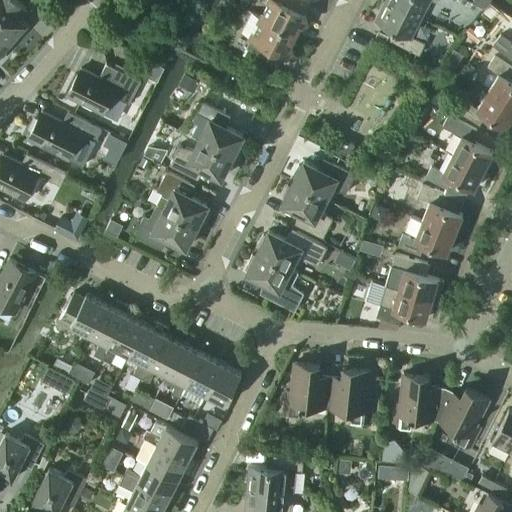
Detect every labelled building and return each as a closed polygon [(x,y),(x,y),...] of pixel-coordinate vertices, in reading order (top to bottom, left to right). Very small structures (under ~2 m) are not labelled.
[(0,0),(0,31),(10,40),(17,32),(21,35),(29,26),(19,17),(26,8),(16,0),(0,0)] [(269,0),(261,17),(295,33),(299,25),(307,22),(305,14),(300,12),(304,3),(308,5),(309,3),(302,0),(269,0)] [(421,17),(387,0),(385,0),(376,19),(396,29),(391,40),(419,54),(425,43),(411,35),(421,17)] [(387,0),(421,17),(429,0),(433,0),(437,2),(437,0),(387,0)] [(295,33),(261,17),(251,11),(241,31),(255,38),(249,48),(278,63),(279,61),(275,59),(280,51),(284,53),(292,51),(290,43),(295,33)] [(2,49),(10,40),(0,31),(0,58),(6,52),(2,49)] [(511,42),(500,34),(493,44),(511,58),(511,42)] [(499,73),(488,90),(511,105),(511,80),(508,78),(511,72),(511,66),(494,55),(488,66),(499,73)] [(81,67),(67,94),(103,113),(112,95),(126,101),(129,103),(141,80),(137,79),(106,62),(99,77),(81,67)] [(185,72),(179,83),(194,91),(200,80),(185,72)] [(507,126),(511,118),(511,105),(488,90),(477,107),(466,100),(459,111),(480,124),(486,113),(507,126)] [(202,100),(193,119),(205,128),(200,139),(232,156),(234,152),(238,154),(243,141),(240,140),(243,134),(220,123),(226,112),(202,100)] [(42,110),(28,137),(68,158),(70,155),(79,160),(84,162),(96,140),(102,128),(74,113),(68,124),(62,121),(42,110)] [(452,153),(484,169),(493,151),(471,140),(477,129),(448,114),(443,126),(461,135),(452,153)] [(179,145),(170,164),(193,176),(199,166),(221,177),(224,172),(227,173),(234,161),(230,160),(232,156),(200,139),(194,150),(179,145)] [(354,144),(344,139),(338,149),(349,155),(354,144)] [(3,153),(0,159),(0,185),(25,198),(38,173),(48,178),(60,184),(66,172),(54,166),(33,155),(27,166),(3,153)] [(474,188),(484,169),(452,153),(443,171),(431,165),(425,177),(447,188),(452,177),(474,188)] [(289,179),(326,198),(333,185),(346,192),(356,173),(332,161),(327,172),(304,160),(301,165),(299,164),(289,179)] [(162,193),(156,205),(197,225),(199,222),(202,223),(207,211),(205,209),(208,204),(192,196),(197,185),(167,170),(157,189),(162,193)] [(285,197),(282,203),(305,214),(300,225),(323,237),(333,218),(321,209),(326,198),(293,181),(291,185),(288,183),(283,196),(285,197)] [(430,201),(422,219),(455,232),(463,213),(440,204),(445,193),(422,184),(418,196),(430,201)] [(144,215),(134,234),(158,246),(163,235),(186,247),(189,241),(191,243),(199,231),(195,229),(197,225),(156,205),(150,217),(144,215)] [(447,252),(455,232),(422,219),(422,220),(411,215),(405,229),(416,234),(415,238),(403,233),(398,245),(420,254),(425,242),(447,252)] [(263,234),(256,245),(260,247),(258,251),(291,267),(296,257),(318,264),(328,246),(297,230),(291,241),(269,230),(266,235),(263,234)] [(250,267),(247,272),(270,284),(264,295),(295,310),(304,292),(292,284),(298,272),(291,267),(258,251),(256,255),(252,253),(247,266),(250,267)] [(395,252),(386,284),(432,298),(433,296),(438,298),(443,279),(428,275),(431,263),(418,259),(395,252)] [(36,271),(9,258),(0,276),(0,303),(16,312),(36,271)] [(372,280),(367,299),(380,303),(376,316),(399,322),(403,311),(426,318),(432,298),(386,284),(372,280)] [(91,334),(107,303),(87,293),(85,296),(74,291),(60,318),(91,334)] [(126,313),(107,303),(91,334),(102,340),(95,354),(103,358),(126,313)] [(145,323),(126,313),(103,358),(111,362),(118,348),(129,354),(145,323)] [(141,377),(164,332),(145,323),(129,354),(140,359),(133,373),(141,377)] [(183,342),(164,332),(141,377),(149,382),(156,368),(168,373),(183,342)] [(203,352),(183,342),(168,373),(179,379),(171,393),(180,397),(181,394),(203,352)] [(203,352),(181,394),(201,404),(206,393),(222,362),(203,352)] [(303,404),(328,406),(331,375),(319,374),(320,364),(294,361),(291,391),(286,390),(284,414),(302,416),(303,404)] [(222,362),(206,393),(226,403),(242,372),(222,362)] [(331,375),(328,406),(352,409),(351,421),(369,423),(371,399),(367,398),(370,369),(344,367),(343,376),(331,375)] [(412,415),(437,418),(446,387),(428,385),(429,375),(403,373),(400,402),(395,401),(393,425),(411,427),(412,415)] [(462,395),(446,387),(437,418),(459,429),(453,440),(469,448),(480,427),(476,424),(489,398),(466,386),(462,395)] [(105,409),(111,398),(89,387),(84,398),(105,409)] [(510,451),(511,445),(511,409),(509,408),(492,442),(510,451)] [(189,414),(183,425),(208,438),(214,427),(189,414)] [(143,436),(188,459),(198,439),(157,419),(151,430),(147,428),(143,436)] [(21,439),(6,432),(0,443),(0,473),(12,479),(22,460),(33,465),(44,443),(25,433),(21,439)] [(146,438),(137,456),(147,462),(178,478),(188,459),(143,436),(142,437),(146,438)] [(250,465),(248,487),(294,491),(296,471),(302,471),(303,458),(274,455),(272,467),(250,465)] [(127,467),(123,474),(168,498),(169,496),(172,496),(175,491),(173,488),(178,478),(147,462),(141,474),(127,467)] [(76,500),(84,485),(87,478),(68,468),(65,475),(49,467),(31,503),(50,511),(56,511),(65,495),(76,500)] [(148,511),(160,511),(168,498),(123,474),(119,483),(133,490),(127,501),(148,511)] [(491,488),(495,481),(482,474),(478,481),(491,488)] [(507,487),(495,481),(491,488),(503,494),(507,487)] [(291,511),(294,491),(248,487),(246,509),(268,511),(267,511),(291,511)] [(474,511),(511,511),(511,503),(503,499),(503,500),(488,492),(483,503),(480,502),(474,511)] [(148,511),(127,501),(121,511),(148,511)]
